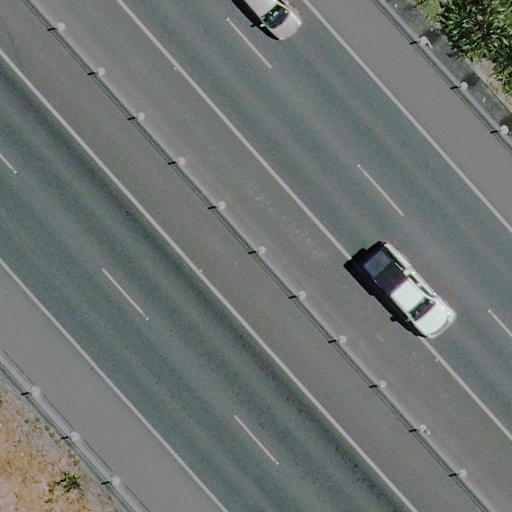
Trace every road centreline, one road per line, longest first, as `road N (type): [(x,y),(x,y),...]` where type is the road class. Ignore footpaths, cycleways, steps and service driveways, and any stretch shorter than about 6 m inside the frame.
road 1 (motorway): [(330,511),(0,144)]
road 2 (motorway): [(266,0),(511,277)]
